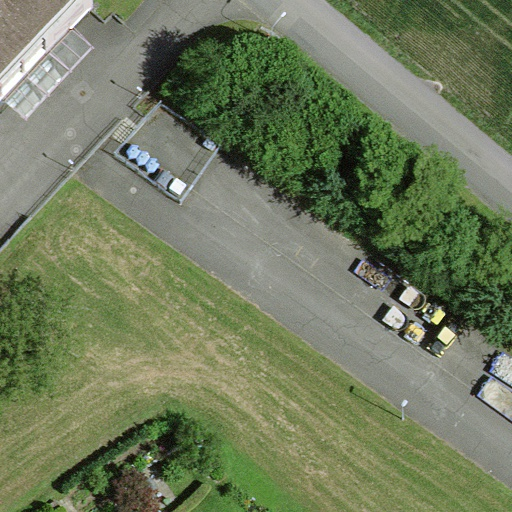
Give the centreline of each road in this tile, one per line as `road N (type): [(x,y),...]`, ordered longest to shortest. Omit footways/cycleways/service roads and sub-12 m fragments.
road 1 (unknown): [(109,163),(244,266),(282,278),(511,437)]
road 2 (tertiary): [(511,201),(271,0)]
